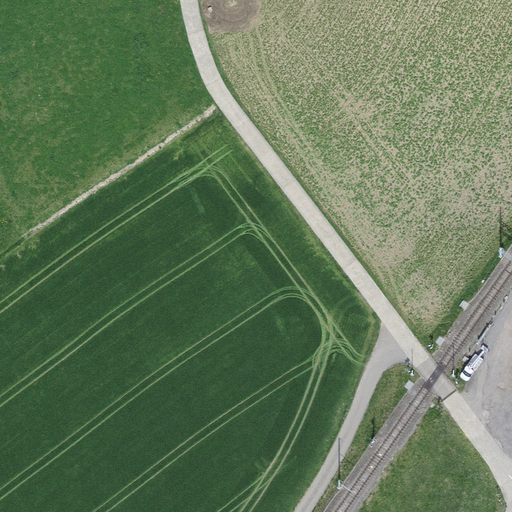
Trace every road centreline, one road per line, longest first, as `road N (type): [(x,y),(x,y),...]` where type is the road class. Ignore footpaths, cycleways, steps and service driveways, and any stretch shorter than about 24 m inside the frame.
road 1 (track): [(188,0),(225,101),(511,478)]
road 2 (track): [(302,511),(395,323)]
